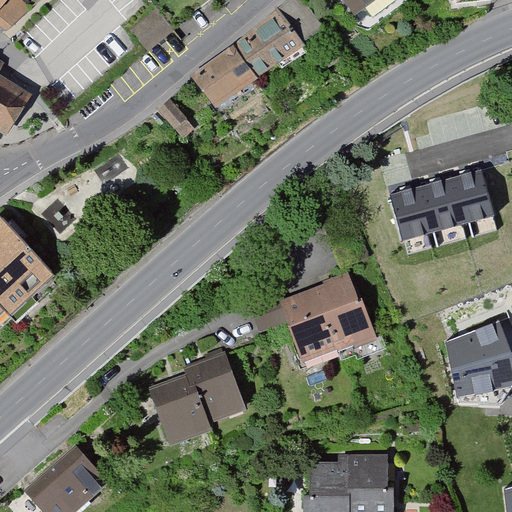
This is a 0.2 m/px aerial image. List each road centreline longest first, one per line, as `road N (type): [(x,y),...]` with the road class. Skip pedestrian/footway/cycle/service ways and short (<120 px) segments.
road 1 (tertiary): [(0,422),(234,212),(349,123),(399,88),(511,32)]
road 2 (residential): [(259,0),(125,109),(0,176)]
